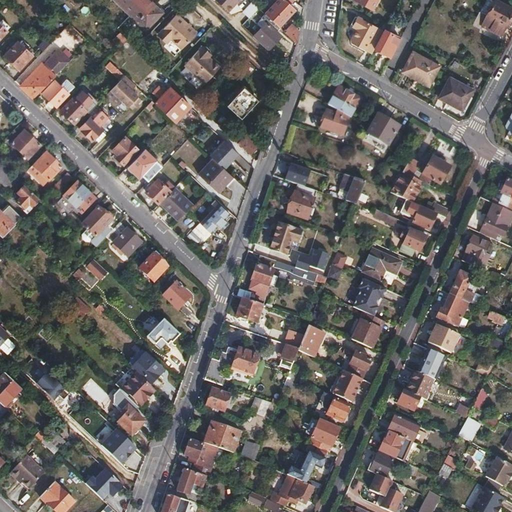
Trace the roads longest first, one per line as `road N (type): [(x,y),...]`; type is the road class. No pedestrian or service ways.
road 1 (residential): [(489,152),(325,511)]
road 2 (residential): [(225,288),(0,81)]
road 3 (residential): [(225,288),(309,48)]
road 4 (residential): [(147,511),(225,288)]
road 5 (residential): [(309,48),(470,140)]
